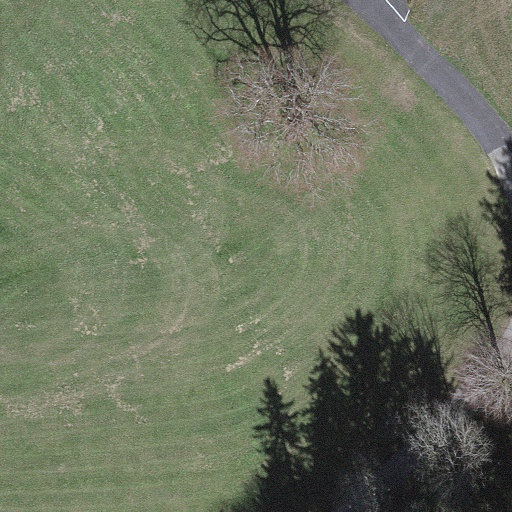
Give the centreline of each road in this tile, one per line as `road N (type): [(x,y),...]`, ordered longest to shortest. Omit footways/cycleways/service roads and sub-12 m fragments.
road 1 (track): [(511,176),(460,101),(361,0)]
road 2 (track): [(362,511),(511,346)]
